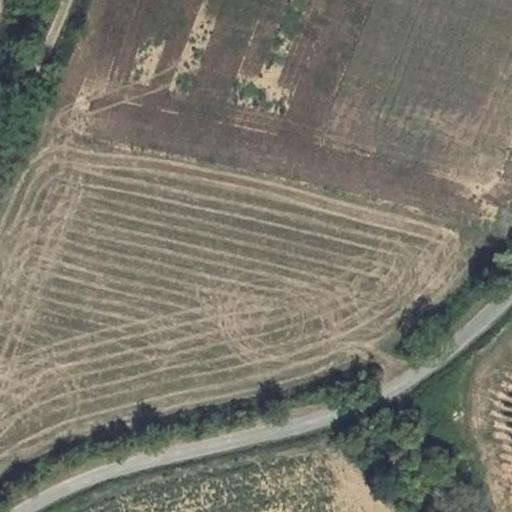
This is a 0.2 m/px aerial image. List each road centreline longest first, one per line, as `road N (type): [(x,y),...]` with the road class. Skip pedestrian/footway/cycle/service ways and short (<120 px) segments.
road 1 (unclassified): [(511,276),(463,336),(347,407),(75,477),(27,511)]
road 2 (track): [(0,147),(62,0)]
road 3 (track): [(434,511),(347,407)]
